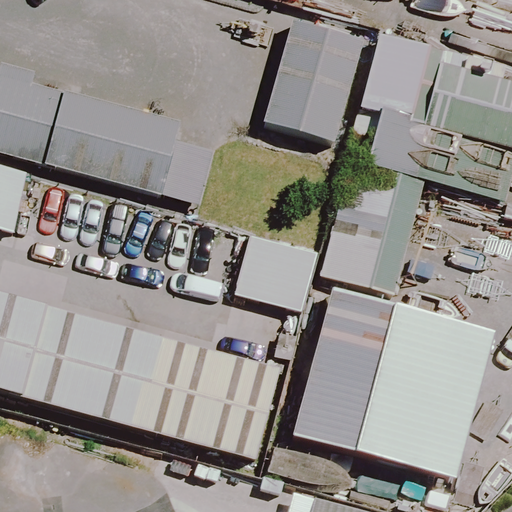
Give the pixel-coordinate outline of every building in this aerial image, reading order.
[(511,0),(446,0),(511,17),(511,0)] [(374,60),(315,44),(290,133),(349,149),(374,60)] [(458,71),(408,58),(390,127),(440,140),(458,71)] [(220,149),(0,92),(0,93),(0,163),(202,216),(220,149)] [(511,164),(404,137),(391,187),(511,218),(511,164)] [(450,211),(389,195),(362,297),(423,313),(450,211)] [(285,255),(272,294),(300,303),(313,264),(285,255)] [(317,386),(0,303),(0,400),(293,477),(317,386)] [(434,330),(357,310),(318,460),(395,480),(434,330)]
